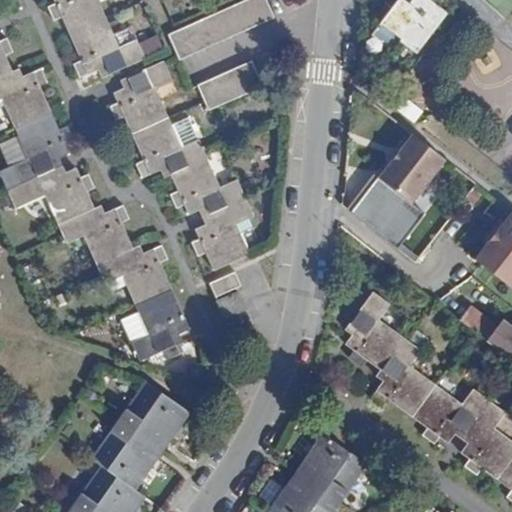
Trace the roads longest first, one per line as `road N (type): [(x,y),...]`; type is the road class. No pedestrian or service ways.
road 1 (residential): [(330,0),(304,271),(285,357)]
road 2 (residential): [(285,357),(488,511)]
road 3 (residential): [(285,357),(262,416),(200,511)]
